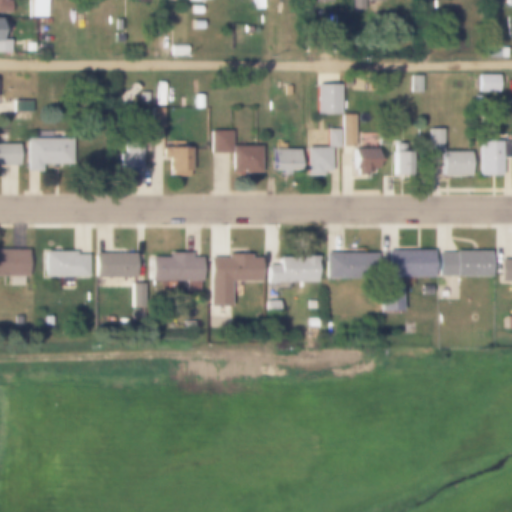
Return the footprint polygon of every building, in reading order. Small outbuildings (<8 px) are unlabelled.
[(0,0),(0,13),(9,13),(9,0),(0,0)] [(29,0),(44,0),(44,19),(29,19),(29,0)] [(250,0),(260,0),(260,9),(250,9),(250,0)] [(347,0),(347,10),(363,9),(362,0),(347,0)] [(23,43),(32,43),(32,52),(23,52),(23,43)] [(185,44),(185,56),(169,56),(169,44),(185,44)] [(483,48),(503,48),(503,58),(483,58),(483,48)] [(476,74),(495,74),(495,93),(476,93),(476,74)] [(408,75),(419,75),(419,94),(408,94),(408,75)] [(313,85),(337,85),(337,114),(313,114),(313,85)] [(138,93),(147,93),(147,102),(138,102),(138,93)] [(151,97),(159,97),(159,105),(151,105),(151,97)] [(10,101),(28,101),(28,112),(10,112),(10,101)] [(149,108),(160,108),(160,127),(149,127),(149,108)] [(339,114),(352,114),(352,147),(339,147),(339,114)] [(207,152),(208,128),(227,128),(227,152),(207,152)] [(440,149),(426,150),(426,128),(440,128),(440,149)] [(323,147),(323,129),(335,129),(335,149),(327,149),(327,172),(303,172),(303,147),(323,147)] [(72,139),(72,169),(38,169),(38,172),(23,172),(23,139),(72,139)] [(116,154),(115,171),(139,171),(139,140),(123,139),(122,154),(116,154)] [(498,158),(509,158),(510,142),(477,141),(476,174),(497,174),(498,158)] [(0,143),(16,144),(16,164),(0,164),(0,143)] [(401,151),(407,151),(407,177),(389,177),(389,151),(391,151),(391,144),(401,144),(401,151)] [(256,145),(256,172),(229,172),(229,145),(256,145)] [(188,147),(160,147),(160,158),(164,158),(165,170),(167,170),(168,176),(185,176),(185,170),(189,170),(188,147)] [(268,149),(297,149),(297,170),(268,170),(268,149)] [(373,167),(367,167),(367,171),(363,171),(363,175),(353,175),(353,168),(346,168),(346,149),(373,149),(373,167)] [(467,151),(467,176),(439,176),(439,151),(467,151)] [(487,247),(487,277),(435,276),(436,252),(453,252),(453,247),(487,247)] [(0,248),(24,249),(23,277),(0,276),(0,248)] [(429,248),(428,278),(383,278),(383,248),(429,248)] [(495,256),(506,257),(507,248),(511,248),(511,282),(495,282),(495,256)] [(129,250),(129,277),(90,277),(90,250),(129,250)] [(71,251),(71,256),(85,256),(85,276),(41,276),(41,251),(71,251)] [(373,251),(374,279),(321,280),(321,251),(373,251)] [(164,252),(164,257),(146,257),(146,294),(196,294),(196,257),(188,257),(188,252),(164,252)] [(248,254),(248,257),(256,257),(256,283),(227,283),(227,307),(206,307),(206,256),(223,256),(223,254),(248,254)] [(313,257),(313,282),(264,282),(263,264),(275,264),(275,257),(313,257)] [(129,284),(142,284),(142,307),(129,307),(129,284)] [(418,286),(428,286),(428,295),(418,295),(418,286)] [(396,287),(396,312),(377,312),(377,287),(396,287)] [(263,300),(275,300),(275,312),(263,312),(263,300)] [(305,318),(314,318),(314,327),(305,327),(305,318)] [(502,319),(510,319),(510,328),(502,328),(502,319)] [(180,321),(191,321),(191,329),(180,329),(180,321)]
